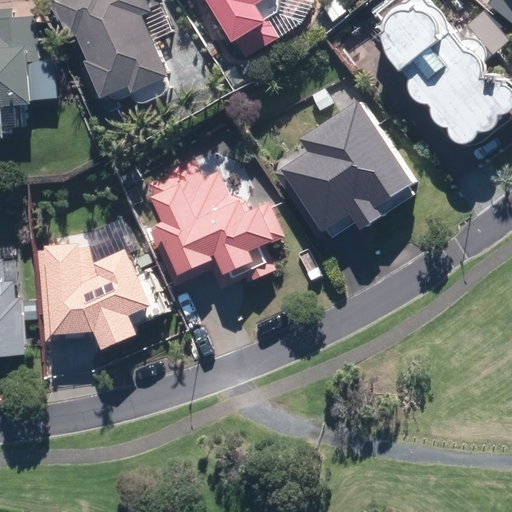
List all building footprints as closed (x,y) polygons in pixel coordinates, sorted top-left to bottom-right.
[(61,0),(79,37),(86,34),(97,58),(95,60),(111,94),(137,82),(140,87),(178,70),(151,14),(161,10),(158,4),(165,0),(61,0)] [(219,0),(242,39),(275,19),(265,1),(266,0),(219,0)] [(393,0),(377,14),(399,40),(402,50),(423,76),(421,83),(424,91),(431,98),(441,98),(445,103),(444,110),(448,116),(454,122),(460,122),(462,124),(462,131),(468,137),(474,139),(480,138),(486,134),(489,126),(496,126),(502,125),(507,121),(509,116),(510,110),(511,110),(511,76),(491,75),(492,64),(490,58),(483,51),(478,49),(475,50),(457,27),(455,18),(451,11),(444,5),(438,4),(439,3),(435,0),(393,0)] [(511,0),(496,0),(494,3),(511,17),(511,0)] [(0,134),(15,133),(12,104),(40,101),(35,60),(45,59),(40,15),(17,17),(16,9),(0,11),(0,134)] [(280,173),(322,238),(333,230),(335,233),(362,215),(370,225),(389,213),(382,203),(419,178),(367,99),(310,137),(318,148),(280,173)] [(175,172),(154,182),(172,221),(165,224),(166,225),(156,230),(181,283),(215,267),(224,287),(252,274),(255,279),(279,267),(268,243),(288,234),(273,202),(253,211),(247,199),(237,203),(222,171),(208,177),(198,156),(173,168),(175,172)] [(112,270),(101,277),(99,247),(89,247),(88,243),(56,245),(57,249),(44,250),(50,340),(96,337),(96,328),(104,326),(112,342),(144,328),(137,311),(160,301),(134,246),(106,259),(112,270)] [(0,353),(29,351),(25,297),(20,297),(16,245),(0,246),(0,353)]
